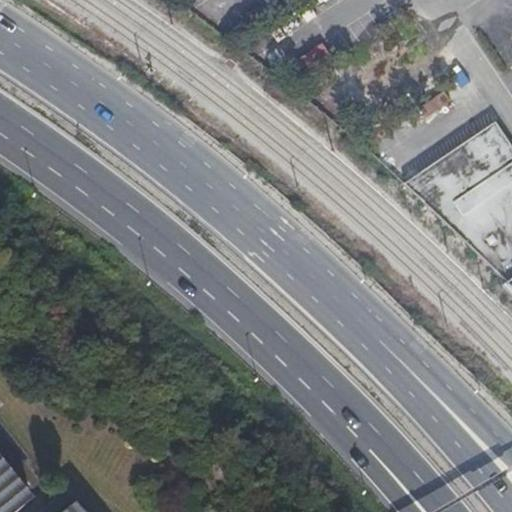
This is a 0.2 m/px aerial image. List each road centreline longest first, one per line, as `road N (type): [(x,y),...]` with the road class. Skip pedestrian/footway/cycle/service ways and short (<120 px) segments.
road 1 (trunk): [(0,120),(233,304),(373,444)]
road 2 (trunk): [(356,327),(274,242),(164,149),(0,33)]
road 3 (trunk): [(511,510),(356,327)]
road 4 (trunk): [(511,458),(356,327)]
